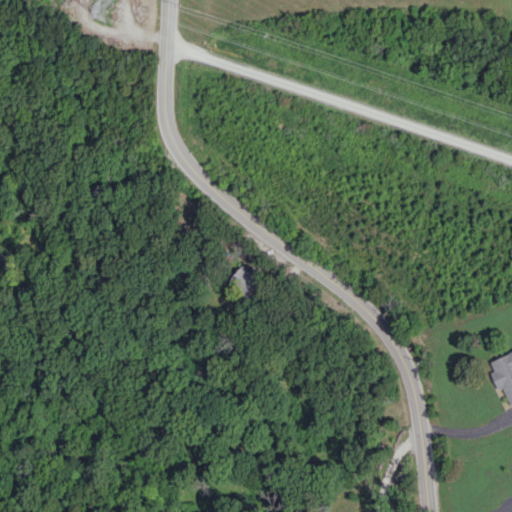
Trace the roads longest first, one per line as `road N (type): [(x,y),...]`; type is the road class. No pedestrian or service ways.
road 1 (tertiary): [(168,0),(168,58),(197,129),(375,319),(402,359),(427,511)]
road 2 (residential): [(255,190),(359,106),(392,102),(511,140)]
road 3 (residential): [(458,123),(432,203),(432,217),(449,235),(471,217),(498,136)]
